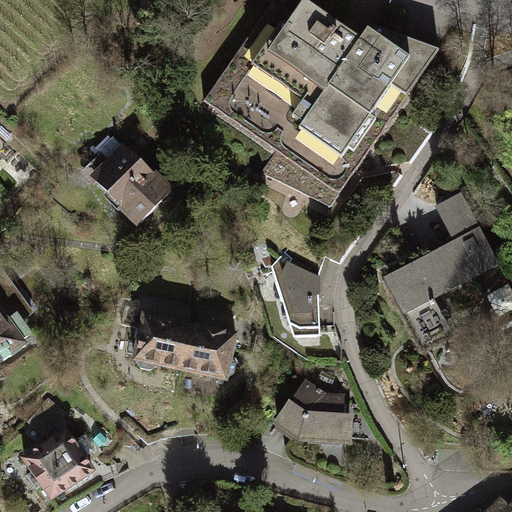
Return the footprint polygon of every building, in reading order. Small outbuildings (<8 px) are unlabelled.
[(324,0),(274,0),(204,101),(275,150),(258,173),(331,207),(340,194),(370,148),(408,93),(438,51),(371,25),(368,29),(338,9),(324,0)] [(94,184),(98,180),(111,193),(110,197),(111,201),(115,204),(119,205),(122,205),(124,207),(122,209),(138,225),(172,191),(156,175),(154,177),(122,145),(115,137),(100,152),(103,155),(84,174),(89,179),(94,184)] [(458,243),(385,283),(403,316),(415,340),(448,322),(436,299),(502,264),(465,195),(440,208),(458,243)] [(290,263),(281,258),(271,268),(296,338),(322,338),(322,332),(321,278),(290,263)] [(0,266),(0,358),(25,341),(33,335),(24,323),(36,315),(1,266),(0,266)] [(511,316),(511,290),(508,284),(485,297),(500,323),(511,316)] [(190,324),(144,315),(135,360),(138,360),(141,367),(151,369),(159,365),(180,370),(190,324)] [(236,334),(190,324),(180,370),(226,380),(226,377),(235,373),(237,364),(230,358),(236,334)] [(325,395),(308,383),(276,427),(301,445),(355,447),(356,415),(345,415),(346,395),(325,395)] [(48,399),(28,422),(44,435),(63,412),(48,399)] [(65,430),(24,458),(34,472),(28,476),(37,489),(43,485),(55,502),(96,473),(65,430)] [(511,511),(511,510),(510,509),(501,499),(487,511),(511,511)]
